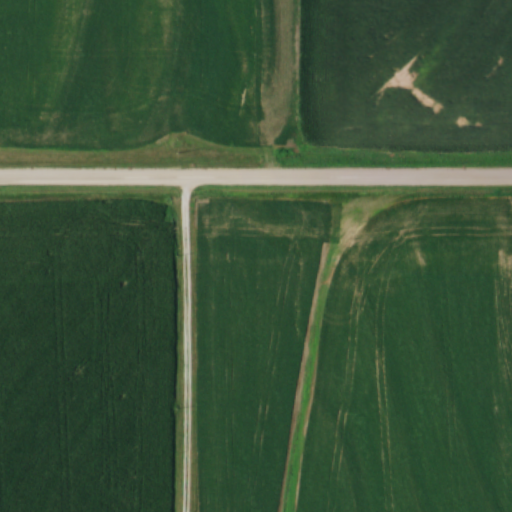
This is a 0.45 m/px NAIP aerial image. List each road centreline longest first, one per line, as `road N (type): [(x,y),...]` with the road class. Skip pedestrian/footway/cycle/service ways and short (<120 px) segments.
road 1 (tertiary): [(511,179),(0,181)]
road 2 (residential): [(187,180),(189,511)]
